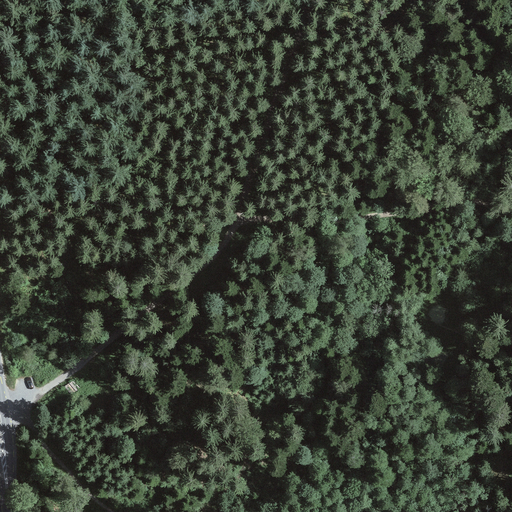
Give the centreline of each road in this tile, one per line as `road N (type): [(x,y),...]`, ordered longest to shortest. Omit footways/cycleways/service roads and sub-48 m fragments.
road 1 (track): [(236,224),(310,0)]
road 2 (track): [(89,358),(194,273),(236,224)]
